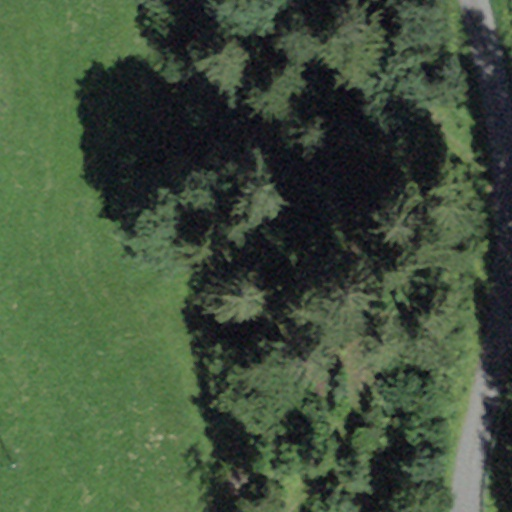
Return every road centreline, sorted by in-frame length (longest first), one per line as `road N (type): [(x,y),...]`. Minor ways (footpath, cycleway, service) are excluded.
road 1 (unclassified): [(468,511),(511,297)]
road 2 (unclassified): [(511,176),(470,0)]
